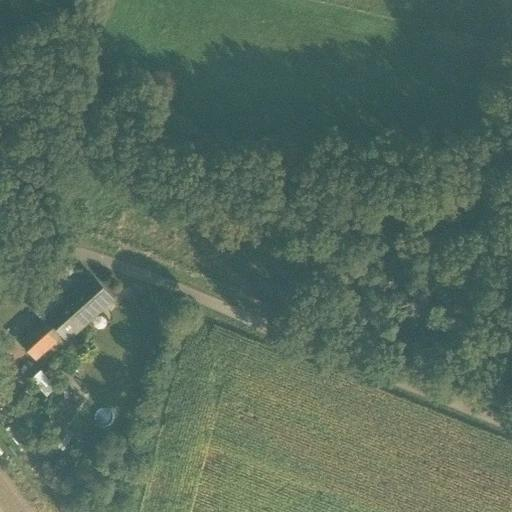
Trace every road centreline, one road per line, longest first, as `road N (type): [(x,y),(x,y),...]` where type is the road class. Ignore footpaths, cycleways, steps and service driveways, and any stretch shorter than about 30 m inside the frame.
road 1 (track): [(248,318),(511,420)]
road 2 (unclassified): [(0,242),(73,252),(248,318)]
